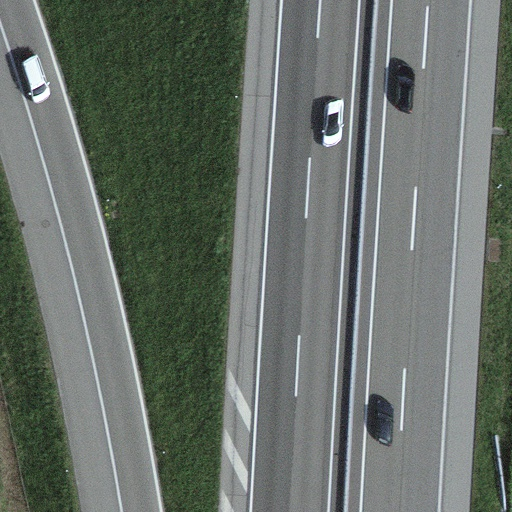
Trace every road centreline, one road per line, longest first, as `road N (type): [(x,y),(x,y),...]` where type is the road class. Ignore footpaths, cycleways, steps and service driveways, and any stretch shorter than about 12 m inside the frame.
road 1 (motorway): [(13,0),(98,289),(141,511)]
road 2 (motorway): [(396,511),(428,0)]
road 3 (motorway): [(320,0),(289,511)]
